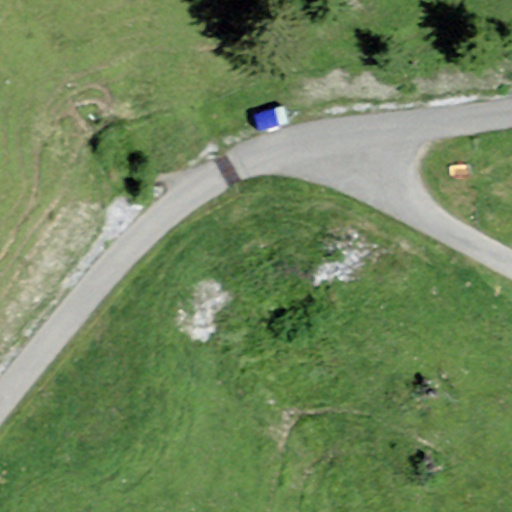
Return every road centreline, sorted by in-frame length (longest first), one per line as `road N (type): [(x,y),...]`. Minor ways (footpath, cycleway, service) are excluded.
road 1 (unclassified): [(342,137),(270,149),(186,198),(102,280),(0,407)]
road 2 (unclassified): [(342,137),(412,204),(511,265)]
road 3 (unclassified): [(511,111),(342,137)]
